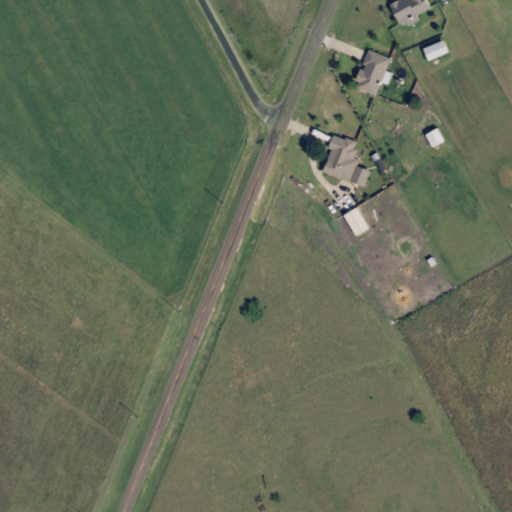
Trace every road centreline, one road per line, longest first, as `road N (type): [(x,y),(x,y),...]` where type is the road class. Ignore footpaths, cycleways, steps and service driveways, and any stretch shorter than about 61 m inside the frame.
road 1 (tertiary): [(325,0),(118,511)]
road 2 (residential): [(199,0),(268,135)]
